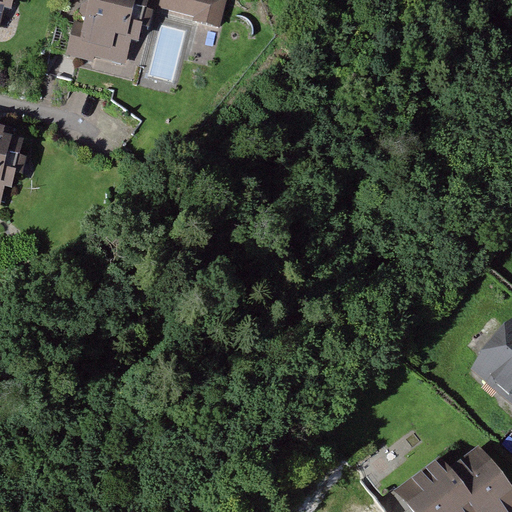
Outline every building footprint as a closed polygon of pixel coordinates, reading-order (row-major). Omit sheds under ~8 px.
[(17,0),(0,0),(0,30),(8,33),(17,0)] [(144,2),(138,0),(89,0),(73,56),(124,71),(144,2)] [(222,4),(208,0),(157,0),(138,61),(198,80),(222,4)] [(0,223),(22,134),(0,128),(0,223)] [(511,338),(487,365),(511,389),(511,338)] [(511,511),(511,505),(466,447),(393,503),(400,511),(511,511)]
